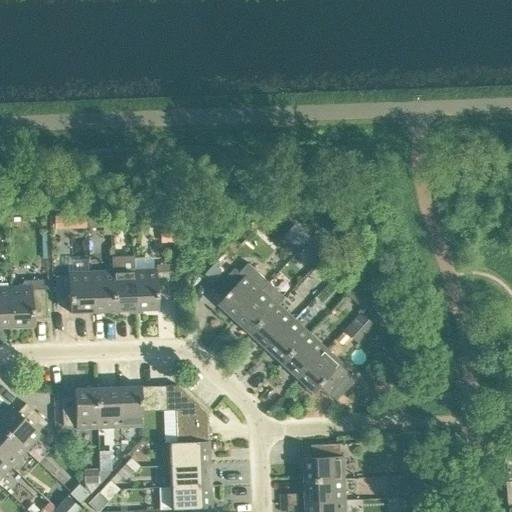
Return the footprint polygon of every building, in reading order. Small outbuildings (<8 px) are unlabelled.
[(109,227),(108,213),(100,214),(101,227),(109,227)] [(117,213),(108,213),(109,227),(117,226),(117,213)] [(85,229),(85,215),(73,216),(73,229),(85,229)] [(173,243),(172,229),(159,230),(159,243),(173,243)] [(315,264),(324,255),(318,249),(310,241),(300,252),(314,265),(315,264)] [(324,255),(315,264),(322,270),(331,260),(324,255)] [(111,271),(112,310),(134,310),(132,270),(131,270),(130,257),(111,257),(111,271)] [(211,284),(221,272),(214,265),(203,277),(211,284)] [(155,269),(132,270),(134,310),(156,309),(156,301),(168,300),(167,272),(155,272),(155,269)] [(219,303),(236,319),(263,290),(247,275),(245,277),(236,269),(216,289),(224,298),(219,303)] [(341,288),(347,294),(356,284),(340,269),(331,279),(341,288)] [(111,271),(89,272),(91,311),(112,310),(111,271)] [(91,311),(89,272),(67,273),(67,276),(55,276),(56,305),(68,304),(68,312),(91,311)] [(20,286),(8,287),(10,327),(32,326),(32,318),(44,317),(43,290),(47,290),(47,280),(23,281),(20,286)] [(236,319),(252,333),(278,304),(285,297),(269,283),(263,290),(236,319)] [(356,284),(347,294),(353,299),(362,290),(356,284)] [(8,287),(0,287),(0,327),(10,327),(8,287)] [(252,333),(267,348),(294,319),(278,304),(252,333)] [(343,330),(360,346),(377,329),(359,312),(343,330)] [(267,348),(283,363),(310,333),(294,319),(267,348)] [(283,363),(299,377),(326,348),(310,333),(283,363)] [(326,348),(299,377),(316,392),(321,387),(336,401),(356,380),(341,366),(343,363),(326,348)] [(152,411),(165,410),(164,385),(151,386),(152,411)] [(174,410),(175,442),(175,443),(207,442),(206,413),(176,385),(164,385),(165,410),(174,410)] [(140,411),(152,411),(151,386),(117,387),(118,427),(141,426),(140,411)] [(97,428),(118,427),(117,387),(95,388),(97,428)] [(74,429),(97,428),(95,388),(73,389),(73,397),(61,397),(62,426),(74,426),(74,429)] [(10,407),(0,418),(0,427),(24,450),(39,434),(37,432),(46,423),(25,403),(16,412),(10,407)] [(0,427),(0,457),(10,466),(24,450),(0,427)] [(168,442),(169,465),(208,463),(207,442),(175,443),(175,442),(168,442)] [(304,457),(305,480),(344,478),(343,456),(340,456),(340,444),(311,445),(312,457),(304,457)] [(0,457),(0,476),(10,466),(0,457)] [(124,464),(133,473),(139,466),(130,457),(124,464)] [(169,465),(169,487),(209,485),(208,463),(169,465)] [(96,483),(96,471),(84,471),(84,483),(96,483)] [(305,480),(306,501),(345,500),(344,478),(305,480)] [(109,480),(103,486),(113,495),(118,489),(109,480)] [(70,493),(81,503),(88,495),(77,485),(70,493)] [(209,485),(169,487),(170,509),(189,508),(209,508),(210,508),(209,485)] [(113,495),(103,486),(97,492),(107,501),(113,495)] [(281,494),(281,502),(298,502),(298,493),(281,494)] [(75,511),(79,508),(66,496),(55,509),(51,511),(75,511)] [(306,501),(306,511),(345,511),(345,500),(306,501)] [(38,511),(51,511),(55,509),(48,502),(39,511),(38,511)] [(298,502),(281,502),(282,511),(299,510),(298,502)]
